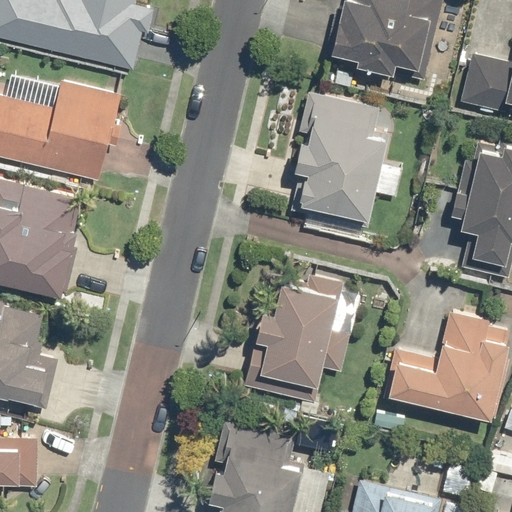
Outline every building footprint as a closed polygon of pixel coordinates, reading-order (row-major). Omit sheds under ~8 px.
[(0,0),(0,34),(132,66),(141,27),(147,28),(153,4),(138,0),(0,0)] [(333,0),(321,52),(423,76),(440,0),(333,0)] [(465,47),(453,97),(503,109),(506,96),(511,97),(511,40),(508,57),(465,47)] [(0,91),(0,153),(97,176),(118,89),(57,75),(51,103),(0,91)] [(376,101),(305,85),(287,162),(296,164),(286,206),(367,224),(389,129),(371,125),(376,101)] [(457,262),(507,274),(511,250),(511,133),(497,130),(495,141),(474,136),(469,156),(459,154),(446,209),(458,212),(455,222),(466,225),(457,262)] [(0,174),(0,277),(60,291),(82,194),(0,174)] [(259,302),(241,381),(316,398),(324,363),(339,366),(348,327),(333,323),(343,277),(313,270),(311,279),(276,272),(269,304),(259,302)] [(0,295),(0,394),(44,406),(57,354),(39,349),(43,336),(37,335),(43,311),(3,301),(4,296),(0,295)] [(392,341),(379,393),(453,411),(454,406),(492,415),(511,333),(511,320),(446,305),(435,352),(392,341)] [(405,413),(378,407),(374,422),(402,429),(405,413)] [(293,429),(227,415),(216,465),(209,464),(202,496),(212,498),(208,511),(290,511),(303,457),(287,454),(293,429)] [(36,433),(0,432),(0,481),(35,482),(36,433)] [(511,454),(489,445),(481,464),(497,471),(510,476),(511,472),(511,454)] [(486,497),(497,471),(481,464),(470,491),(486,497)] [(439,511),(443,495),(357,475),(347,511),(439,511)]
